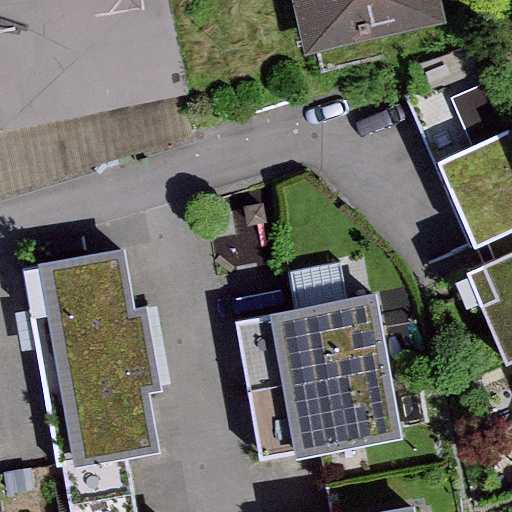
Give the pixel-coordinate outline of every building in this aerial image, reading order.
[(0,0),(0,68),(16,139),(0,142),(0,147),(8,185),(184,146),(174,99),(192,95),(171,0),(0,0)] [(310,0),(329,71),(440,43),(428,0),(310,0)] [(511,144),(505,130),(429,167),(470,252),(511,231),(511,144)] [(133,262),(35,277),(44,334),(65,468),(161,453),(152,394),(170,391),(159,318),(142,321),(133,262)] [(511,269),(474,287),(511,370),(511,269)] [(378,288),(239,309),(249,378),(389,357),(378,288)] [(389,357),(249,378),(260,448),(400,427),(389,357)]
